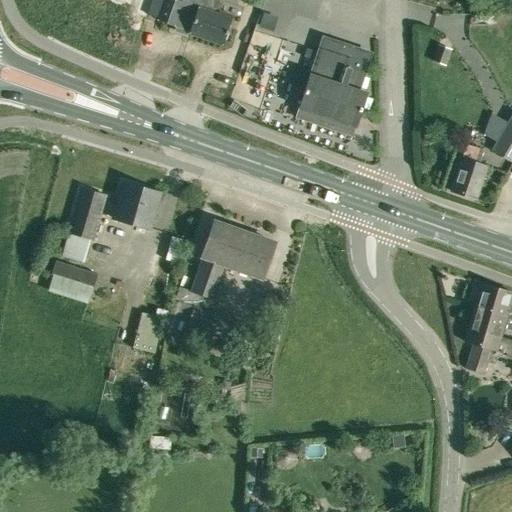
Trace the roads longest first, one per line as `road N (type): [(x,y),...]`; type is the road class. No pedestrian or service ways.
road 1 (unclassified): [(448,511),(449,395),(430,349),(372,276),(370,243),(382,209)]
road 2 (primary): [(382,209),(96,106)]
road 3 (residential): [(382,209),(397,169),(394,0)]
road 4 (primary): [(511,254),(382,209)]
